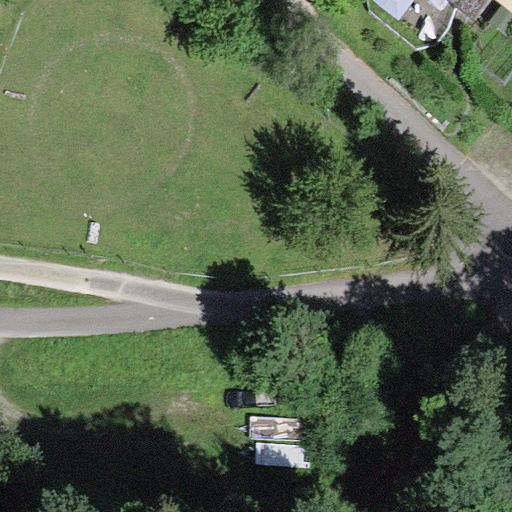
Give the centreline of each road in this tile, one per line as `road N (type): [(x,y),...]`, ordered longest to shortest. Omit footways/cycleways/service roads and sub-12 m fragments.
road 1 (residential): [(0,321),(511,276)]
road 2 (track): [(0,271),(204,303)]
